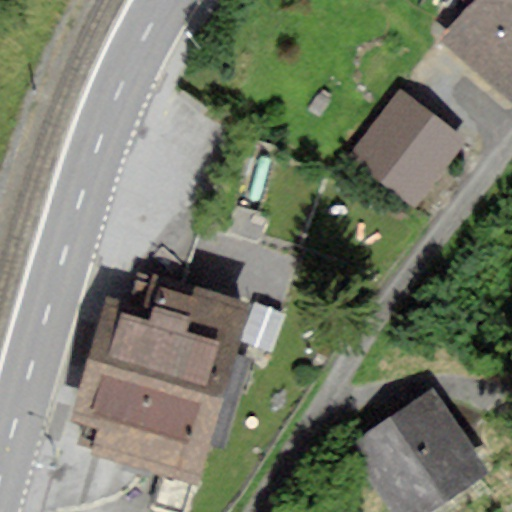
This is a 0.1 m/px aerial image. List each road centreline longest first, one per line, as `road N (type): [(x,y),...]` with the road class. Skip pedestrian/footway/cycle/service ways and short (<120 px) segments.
road 1 (secondary): [(165,0),(99,141),(0,477)]
road 2 (track): [(255,511),(345,389),(403,260),(511,134)]
